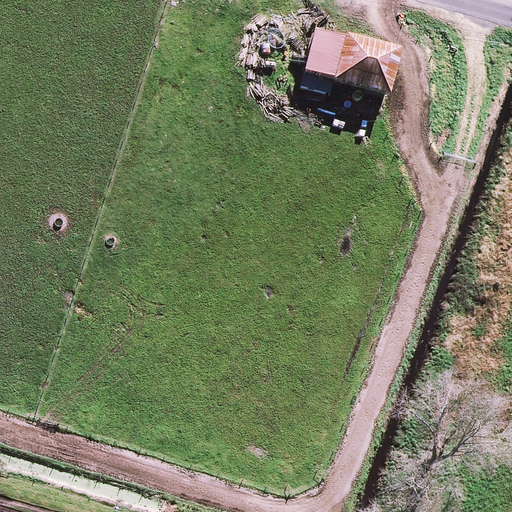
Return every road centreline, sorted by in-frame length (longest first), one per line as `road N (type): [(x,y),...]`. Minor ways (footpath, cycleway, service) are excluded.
road 1 (track): [(508,6),(357,511)]
road 2 (track): [(289,511),(0,425)]
